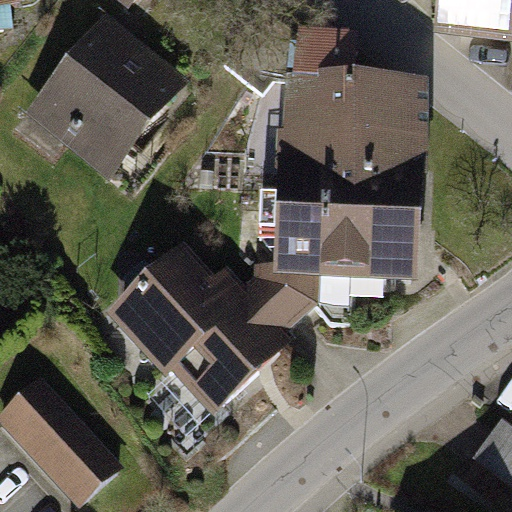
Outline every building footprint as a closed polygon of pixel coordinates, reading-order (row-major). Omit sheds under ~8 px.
[(0,0),(0,9),(20,7),(19,0),(0,0)] [(102,0),(120,15),(133,0),(102,0)] [(511,0),(427,0),(425,41),(510,47),(511,0)] [(103,21),(17,120),(99,191),(185,92),(103,21)] [(279,35),(272,169),(414,177),(419,95),(352,91),(355,39),(279,35)] [(268,298),(251,313),(274,342),(321,312),(325,279),(411,290),(414,177),(272,169),(268,298)] [(180,251),(98,317),(196,437),(290,361),(274,342),(251,313),(220,275),(207,285),(180,251)] [(37,391),(0,422),(0,428),(71,511),(72,511),(112,478),(37,391)] [(473,403),(481,410),(485,404),(477,398),(475,401),(473,403)] [(476,470),(461,489),(490,511),(504,493),(511,499),(511,435),(499,426),(469,465),(476,470)]
